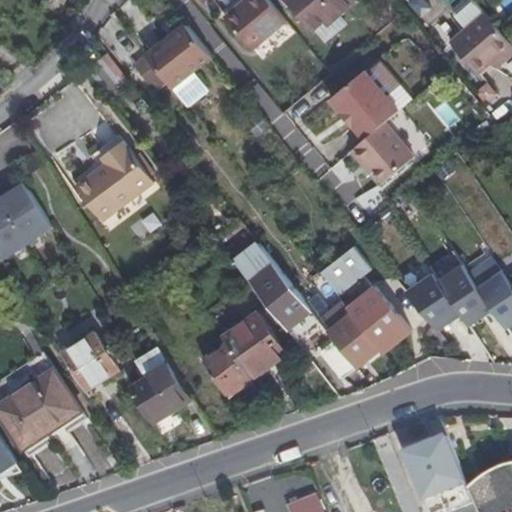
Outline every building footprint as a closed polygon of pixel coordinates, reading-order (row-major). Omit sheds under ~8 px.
[(287,20),(270,0),(246,0),(226,16),(252,48),(287,20)] [(319,25),(298,0),(289,0),(314,29),(319,25)] [(298,0),(319,25),(339,10),(343,14),(359,2),(357,0),(298,0)] [(485,12),(474,0),(468,0),(453,14),(465,29),(485,12)] [(465,29),(449,42),(477,75),(511,45),(511,44),(501,31),(485,12),(465,29)] [(185,23),(146,54),(162,74),(186,104),(205,89),(190,71),(211,54),(185,23)] [(162,74),(146,54),(134,64),(150,84),(162,74)] [(368,69),(360,75),(395,116),(401,110),(368,69)] [(395,116),(360,75),(332,98),(365,140),(388,121),(395,116)] [(487,86),(478,94),(486,104),(495,96),(487,86)] [(260,114),(249,123),(258,135),(259,134),(262,137),(272,130),(269,126),(269,125),(260,114)] [(388,121),(365,140),(353,150),(364,165),(367,162),(374,171),(385,184),(417,157),(388,121)] [(105,157),(126,142),(122,136),(93,156),(97,162),(105,157)] [(99,212),(150,176),(126,142),(105,157),(109,163),(79,185),(99,212)] [(372,173),(374,171),(367,162),(364,165),(372,173)] [(156,184),(150,176),(99,212),(105,221),(156,184)] [(0,199),(0,253),(4,260),(53,227),(25,183),(0,199)] [(356,199),(367,215),(388,200),(377,184),(356,199)] [(251,280),(287,326),(311,308),(305,302),(278,267),(262,247),(261,248),(240,260),(237,262),(251,280)] [(342,297),(376,272),(357,247),(323,271),(342,297)] [(511,282),(494,256),(470,273),(495,309),(508,328),(511,325),(511,282)] [(464,264),(440,281),(463,315),(471,326),(495,309),(470,273),(464,264)] [(436,275),(413,290),(440,330),(463,315),(440,281),(436,275)] [(373,290),(409,333),(412,331),(376,287),(373,290)] [(385,352),(409,333),(373,290),(350,308),(382,348),(385,352)] [(339,345),(358,367),(382,348),(350,308),(343,300),(330,311),(315,294),(305,302),(311,308),(339,345)] [(259,313),(247,321),(276,361),(288,353),(259,313)] [(247,321),(225,338),(229,343),(253,378),(268,367),(276,361),(247,321)] [(432,322),(423,329),(440,349),(449,342),(432,322)] [(106,327),(88,338),(111,375),(129,363),(106,327)] [(64,354),(87,390),(111,375),(88,338),(64,354)] [(256,402),(266,395),(257,383),(253,378),(229,343),(205,360),(228,395),(244,384),(256,402)] [(130,385),(153,423),(194,398),(160,345),(137,360),(146,374),(130,385)] [(344,378),(358,367),(339,345),(326,355),(344,378)] [(34,360),(76,424),(86,417),(45,353),(34,360)] [(0,411),(28,456),(76,424),(34,360),(0,381),(0,411)] [(253,378),(257,383),(272,373),(268,367),(253,378)] [(76,424),(77,426),(88,419),(86,417),(76,424)] [(76,424),(28,456),(29,457),(77,426),(76,424)] [(17,461),(0,434),(0,474),(18,462),(17,461)] [(449,434),(408,450),(426,497),(441,491),(449,511),(480,511),(475,498),(471,488),(449,434)] [(511,483),(511,471),(471,488),(475,498),(511,483)] [(305,483),(277,494),(285,511),(304,511),(315,507),(316,506),(305,483)] [(511,511),(511,483),(475,498),(480,511),(511,511)]
